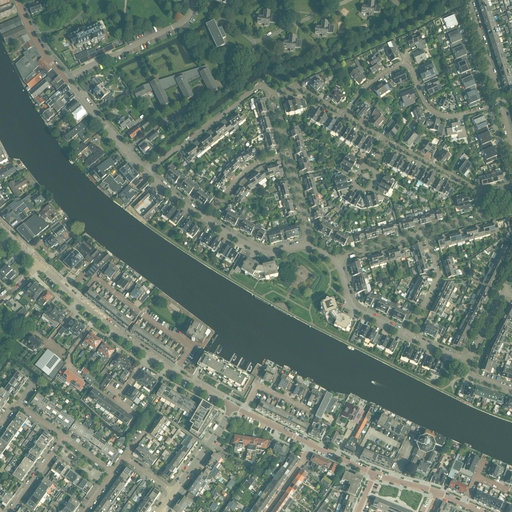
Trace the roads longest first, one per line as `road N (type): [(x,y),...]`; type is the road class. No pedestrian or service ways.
road 1 (residential): [(174,373),(189,345),(99,278),(76,299)]
road 2 (residential): [(64,77),(184,21),(192,0)]
road 3 (residential): [(146,171),(265,87)]
road 4 (residential): [(64,77),(146,171)]
